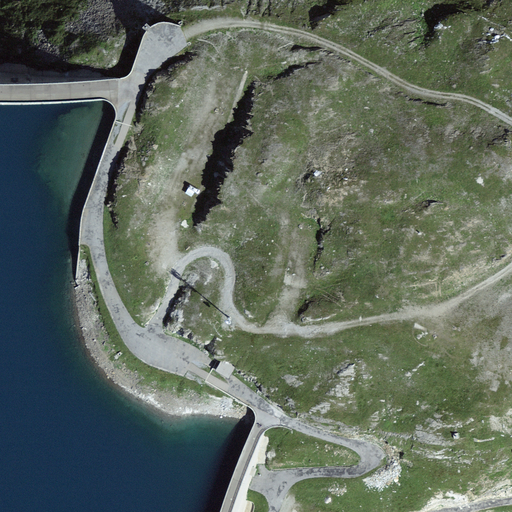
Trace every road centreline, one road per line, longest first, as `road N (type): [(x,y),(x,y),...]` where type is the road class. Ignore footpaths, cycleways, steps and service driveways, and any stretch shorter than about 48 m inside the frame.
road 1 (track): [(0,93),(124,93),(128,104),(94,220),(116,311),(148,345),(267,409)]
road 2 (track): [(511,268),(427,310),(279,331),(244,325),(228,312),(230,274),(224,257),(210,250),(185,258),(148,345)]
road 3 (track): [(124,93),(169,43),(218,24),(260,26),(350,51),(420,88),(511,119)]
